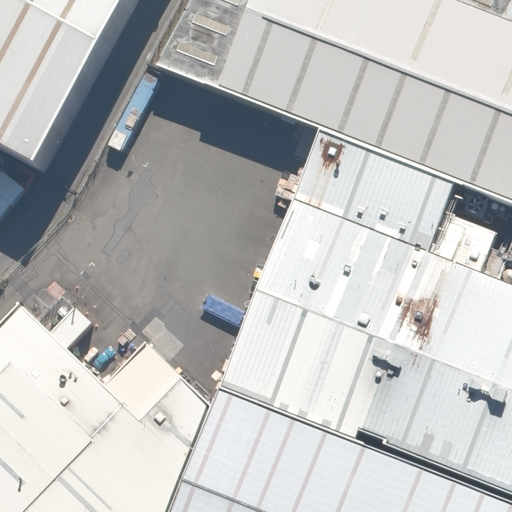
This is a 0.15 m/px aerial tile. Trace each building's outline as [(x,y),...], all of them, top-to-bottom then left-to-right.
[(0,0),(0,150),(37,171),(129,0),(0,0)] [(254,0),(447,0),(511,25),(511,0),(193,0),(156,69),(219,93),(254,0)] [(511,25),(447,0),(254,0),(219,93),(320,132),(457,186),(511,207),(511,25)] [(432,246),(457,186),(320,132),(294,201),(429,254),(432,246)] [(429,254),(294,201),(221,391),(356,442),(359,434),(385,443),(384,447),(511,497),(511,286),(499,281),(429,254)] [(432,246),(429,254),(499,281),(507,262),(511,263),(511,262),(511,248),(509,257),(491,250),(497,234),(449,216),(437,248),(432,246)] [(0,511),(143,511),(185,410),(119,361),(76,401),(0,329),(0,511)] [(511,511),(511,510),(194,388),(185,410),(143,511),(511,511)]
